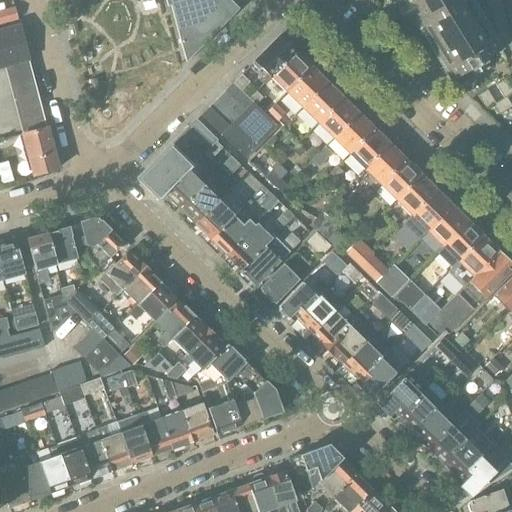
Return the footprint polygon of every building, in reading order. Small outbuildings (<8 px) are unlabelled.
[(164,0),(166,6),(169,5),(184,60),(185,62),(238,9),(229,0),(164,0)] [(492,37),(494,36),(494,35),(492,36),(490,33),(492,32),(491,31),(489,32),(487,29),(489,28),(488,27),(486,28),(485,25),(487,24),(486,23),(484,24),(482,21),(484,20),(484,19),(482,20),(480,17),(482,15),(480,14),(479,15),(477,12),(479,11),(478,10),(476,11),(475,8),(476,7),(476,6),(474,7),(472,4),(474,3),(473,2),(471,3),(469,0),(400,0),(394,4),(406,24),(415,19),(421,28),(419,29),(420,30),(422,29),(423,32),(421,33),(422,34),(424,33),(425,36),(424,37),(424,38),(426,37),(428,40),(426,41),(427,43),(429,42),(430,44),(429,45),(430,47),(431,46),(433,49),(432,50),(432,51),(434,50),(436,53),(434,54),(435,55),(437,54),(438,57),(436,57),(437,59),(439,58),(441,61),(439,62),(440,63),(441,62),(443,65),(442,66),(442,67),(444,66),(450,77),(448,78),(449,79),(468,68),(474,79),(489,70),(483,59),(501,48),(501,47),(499,48),(492,37)] [(8,22),(17,20),(14,8),(5,11),(8,22)] [(5,11),(0,12),(0,24),(8,22),(5,11)] [(0,66),(4,65),(26,60),(28,59),(19,25),(0,30),(0,66)] [(295,52),(295,51),(293,50),(294,47),(289,43),(286,43),(278,35),(251,63),(258,70),(261,67),(270,76),(295,52)] [(295,52),(270,76),(285,91),(310,67),(309,66),(309,63),(304,58),(301,58),(295,52)] [(7,77),(29,71),(26,60),(4,65),(7,77)] [(310,67),(285,91),(301,107),(325,83),(324,82),(324,78),(320,74),(316,74),(310,67)] [(32,83),(29,71),(7,77),(10,88),(32,83)] [(240,75),(232,83),(239,90),(247,82),(240,75)] [(495,85),(499,91),(509,85),(505,78),(495,85)] [(32,83),(10,88),(13,100),(35,94),(32,83)] [(239,90),(232,83),(222,92),(244,113),(253,104),(248,99),(239,90)] [(325,83),(301,107),(317,123),(341,99),(340,97),(340,94),(335,89),(332,89),(325,83)] [(511,92),(511,90),(509,85),(499,91),(504,98),(506,96),(511,92)] [(477,96),(481,102),(491,96),(487,90),(477,96)] [(255,91),(248,99),(253,104),(254,105),(262,97),(255,91)] [(236,121),(244,113),(222,92),(215,100),(236,121)] [(16,111),(38,105),(35,94),(13,100),(16,111)] [(486,109),(493,105),(495,103),(491,96),(481,102),(486,109)] [(504,98),(499,101),(506,110),(511,106),(506,96),(504,98)] [(341,99),(317,123),(332,138),(356,113),(355,112),(355,109),(351,104),(347,105),(341,99)] [(215,100),(207,108),(228,129),(236,121),(215,100)] [(499,101),(495,103),(493,105),(499,115),(506,110),(499,101)] [(284,123),(288,119),(279,110),(280,108),(274,102),(266,110),(282,126),(284,123)] [(253,104),(244,113),(236,121),(228,129),(221,136),(244,160),(276,127),(254,105),(253,104)] [(19,122),(41,117),(38,105),(16,111),(19,122)] [(228,129),(207,108),(199,116),(221,136),(228,129)] [(356,113),(332,138),(347,153),(372,129),(371,128),(371,125),(366,120),(363,120),(356,113)] [(41,117),(19,122),(33,175),(57,169),(46,127),(44,128),(41,117)] [(190,168),(196,162),(204,154),(210,160),(221,148),(194,121),(168,147),(190,168)] [(372,129),(347,153),(363,169),(388,144),(386,143),(387,140),(382,135),(379,135),(372,129)] [(388,144),(363,169),(368,174),(362,180),(372,190),(378,184),(403,160),(402,159),(402,155),(397,151),(394,151),(388,144)] [(324,146),(311,160),(318,167),(331,153),(324,146)] [(168,147),(141,175),(141,182),(159,199),(164,193),(190,168),(168,147)] [(240,165),(230,156),(220,167),(229,176),(240,165)] [(403,160),(378,184),(394,200),(419,175),(418,174),(418,171),(413,166),(410,166),(403,160)] [(196,162),(190,168),(164,193),(171,200),(171,202),(175,206),(178,206),(179,208),(202,185),(195,178),(203,169),(196,162)] [(341,172),(335,166),(325,176),(331,182),(341,172)] [(286,186),(271,170),(264,177),(280,192),(286,186)] [(262,186),(250,175),(246,178),(246,182),(256,191),(262,186)] [(419,175),(394,200),(409,215),(434,190),(433,189),(433,186),(428,182),(425,182),(419,175)] [(208,180),(202,185),(179,208),(187,215),(186,217),(191,222),(193,221),(195,223),(217,200),(209,192),(214,186),(208,180)] [(434,190),(409,215),(401,224),(417,240),(425,231),(450,206),(448,205),(449,202),(444,197),(441,197),(434,190)] [(209,236),(211,238),(233,215),(241,207),(226,192),(218,200),(217,200),(195,223),(201,228),(199,229),(208,238),(209,236)] [(270,194),(260,204),(268,212),(268,211),(278,202),(271,195),(270,194)] [(450,206),(425,231),(441,246),(466,222),(463,219),(464,216),(460,212),(456,212),(450,206)] [(293,216),(286,210),(272,224),(279,230),(293,216)] [(309,225),(316,231),(325,240),(333,232),(339,227),(323,211),(309,225)] [(233,215),(211,238),(212,239),(210,240),(218,247),(219,246),(226,253),(248,230),(249,231),(255,225),(248,219),(242,225),(233,215)] [(99,220),(93,219),(80,222),(80,224),(72,226),(80,255),(84,256),(90,261),(101,250),(108,257),(121,244),(120,242),(120,239),(116,235),(113,235),(108,230),(109,230),(99,220)] [(456,262),(481,237),(480,236),(480,233),(476,228),(472,228),(466,222),(441,246),(446,252),(441,257),(452,268),(457,263),(456,262)] [(234,261),(241,267),(263,246),(264,246),(272,238),(257,223),(255,225),(249,231),(248,230),(226,253),(227,254),(226,255),(233,262),(234,261)] [(49,233),(47,234),(55,264),(77,258),(68,228),(59,230),(56,228),(50,230),(49,233)] [(55,264),(47,234),(45,234),(42,232),(37,234),(35,237),(25,240),(38,284),(49,281),(45,267),(55,264)] [(325,240),(331,246),(337,252),(345,244),(333,232),(325,240)] [(263,246),(241,267),(240,269),(242,271),(240,272),(247,278),(248,277),(256,284),(288,252),(299,241),(291,233),(280,244),(273,237),(272,238),(264,246),(263,246)] [(472,277),(495,252),(496,249),(491,244),(488,244),(481,237),(456,262),(457,263),(461,267),(456,272),(466,283),(472,277)] [(349,246),(343,253),(353,261),(359,267),(367,259),(368,258),(370,256),(354,241),(349,246)] [(0,270),(2,279),(23,273),(15,243),(6,245),(3,244),(0,244),(0,270)] [(339,274),(341,271),(347,266),(341,260),(331,250),(322,259),(339,274)] [(127,252),(99,279),(115,295),(120,289),(143,267),(136,260),(136,257),(132,253),(129,254),(127,252)] [(488,294),(511,269),(511,267),(497,252),(496,252),(495,252),(472,277),(488,294)] [(367,259),(359,267),(375,283),(383,274),(367,259)] [(274,304),(299,279),(283,263),(259,287),(260,289),(259,291),(266,298),(267,297),(274,304)] [(354,284),(362,276),(349,263),(347,266),(341,271),(354,284)] [(120,289),(136,305),(158,282),(157,281),(157,277),(153,274),(150,274),(143,267),(120,289)] [(383,274),(375,283),(381,289),(391,299),(404,286),(387,270),(384,273),(383,274)] [(511,275),(491,296),(507,312),(511,306),(511,275)] [(381,294),(365,279),(357,289),(372,303),(381,294)] [(409,280),(406,283),(404,286),(391,299),(402,304),(409,311),(418,301),(424,295),(409,280)] [(301,281),(277,306),(279,308),(279,311),(282,314),(285,314),(293,322),(297,318),(296,317),(316,296),(301,281)] [(151,321),(174,298),(172,296),(172,293),(168,289),(165,289),(158,282),(136,305),(127,313),(134,320),(143,312),(151,321)] [(61,288),(62,295),(64,301),(73,291),(74,290),(73,285),(61,288)] [(296,317),(297,318),(304,325),(304,327),(310,334),(334,310),(340,304),(324,288),(316,296),(296,317)] [(73,291),(64,301),(74,310),(87,324),(92,319),(97,314),(73,291)] [(372,303),(387,318),(393,312),(397,309),(381,294),(372,303)] [(42,301),(47,319),(61,304),(64,301),(62,295),(42,301)] [(470,311),(454,295),(424,325),(437,337),(444,330),(448,334),(470,311)] [(162,347),(170,339),(192,317),(185,310),(186,306),(182,303),(178,303),(177,301),(155,324),(163,332),(155,340),(162,347)] [(418,301),(409,311),(417,318),(426,308),(418,301)] [(71,313),(61,304),(47,319),(48,324),(55,330),(71,313)] [(511,324),(484,353),(490,359),(491,360),(494,357),(504,347),(504,346),(511,340),(511,338),(511,306),(507,312),(511,316),(511,324)] [(334,310),(310,334),(317,340),(320,340),(327,348),(349,326),(334,310)] [(37,326),(34,311),(13,317),(17,331),(37,326)] [(409,328),(393,312),(387,318),(403,334),(409,328)] [(92,319),(87,324),(92,328),(99,335),(103,338),(105,336),(112,329),(105,322),(98,315),(97,314),(92,319)] [(170,339),(186,354),(208,332),(201,325),(201,322),(197,318),(194,318),(192,317),(170,339)] [(5,319),(0,320),(0,339),(6,338),(8,338),(6,330),(8,329),(5,319)] [(413,324),(403,334),(421,351),(431,341),(413,324)] [(349,326),(327,348),(335,355),(334,357),(341,364),(365,341),(349,326)] [(103,338),(99,335),(92,328),(73,348),(98,373),(100,377),(120,371),(131,367),(103,338)] [(32,350),(43,347),(38,329),(27,332),(32,350)] [(105,336),(121,351),(128,344),(112,329),(105,336)] [(32,350),(27,332),(17,335),(22,353),(32,350)] [(201,370),(206,365),(223,347),(221,345),(221,342),(218,338),(214,338),(208,332),(186,354),(201,370)] [(454,339),(461,347),(467,340),(460,333),(454,339)] [(6,338),(11,356),(22,353),(17,335),(8,338),(6,338)] [(449,361),(450,361),(458,352),(442,337),(433,346),(449,362),(449,361)] [(0,339),(0,357),(0,359),(11,356),(6,338),(0,339)] [(365,341),(341,364),(347,371),(350,370),(357,378),(358,379),(378,357),(388,347),(381,340),(372,348),(365,341)] [(124,354),(134,365),(144,355),(134,344),(124,354)] [(225,383),(228,379),(245,362),(226,344),(223,347),(206,365),(218,376),(198,384),(201,392),(217,387),(225,384),(225,383)] [(166,372),(172,367),(157,352),(142,366),(143,367),(166,372)] [(450,361),(449,361),(463,374),(472,365),(469,363),(458,352),(450,361)] [(358,379),(357,378),(353,381),(361,389),(361,392),(364,396),(367,395),(369,397),(393,372),(378,357),(358,379)] [(69,365),(49,372),(50,374),(56,392),(59,392),(79,384),(86,382),(79,362),(69,365)] [(177,362),(172,367),(166,372),(166,373),(165,377),(175,379),(185,370),(177,362)] [(272,389),(252,370),(245,362),(228,379),(236,388),(242,383),(254,393),(253,396),(260,417),(280,410),(272,389)] [(495,365),(490,371),(494,375),(500,369),(495,365)] [(392,420),(396,416),(396,415),(418,393),(426,385),(425,383),(411,369),(376,404),(378,406),(378,409),(382,413),(385,412),(392,420)] [(121,373),(126,386),(126,387),(136,384),(131,371),(130,370),(121,373)] [(493,380),(483,371),(477,377),(487,387),(493,380)] [(105,378),(110,392),(126,386),(121,373),(105,378)] [(50,374),(40,377),(46,396),(56,392),(50,374)] [(37,399),(46,396),(40,377),(30,380),(37,399)] [(79,384),(83,395),(103,389),(99,378),(86,382),(79,384)] [(174,396),(169,382),(159,379),(166,399),(174,396)] [(30,380),(21,384),(27,402),(37,399),(30,380)] [(190,392),(189,388),(169,382),(174,396),(175,398),(190,392)] [(241,424),(260,417),(253,396),(254,393),(242,383),(236,388),(236,389),(241,402),(233,405),(241,424)] [(18,405),(27,402),(21,384),(11,387),(18,405)] [(84,398),(83,395),(79,384),(59,392),(60,395),(63,405),(84,398)] [(222,403),(206,408),(215,433),(241,424),(233,405),(225,384),(217,387),(219,395),(222,403)] [(11,387),(2,390),(8,409),(18,405),(11,387)] [(433,409),(418,393),(396,415),(396,416),(403,423),(403,426),(410,432),(433,409)] [(40,402),(44,414),(64,407),(63,405),(60,395),(40,402)] [(479,395),(466,407),(474,415),(487,403),(479,395)] [(44,414),(40,402),(19,410),(24,422),(44,414)] [(200,403),(179,410),(191,442),(210,435),(211,434),(200,403)] [(419,438),(427,446),(448,424),(433,409),(410,432),(416,439),(419,438)] [(6,416),(0,417),(0,420),(3,429),(24,422),(19,410),(6,415),(6,416)] [(179,410),(159,417),(171,449),(172,449),(171,448),(182,444),(183,445),(184,444),(183,444),(190,441),(190,442),(191,442),(179,410)] [(135,414),(136,417),(149,454),(159,450),(162,452),(171,449),(159,417),(149,421),(146,411),(135,414)] [(440,463),(464,439),(472,430),(457,415),(448,424),(427,446),(434,454),(434,457),(440,463)] [(140,457),(149,454),(136,417),(127,420),(130,428),(119,432),(130,464),(141,460),(140,457)] [(105,425),(95,429),(109,469),(118,466),(119,468),(130,464),(119,432),(109,435),(105,425)] [(511,429),(509,426),(493,440),(510,458),(511,456),(511,429)] [(77,447),(88,476),(90,476),(91,478),(101,475),(100,472),(109,469),(95,429),(85,433),(88,443),(77,447)] [(54,445),(55,446),(69,486),(89,479),(88,476),(77,447),(74,438),(54,445)] [(464,439),(440,463),(446,470),(449,469),(456,476),(479,454),(464,439)] [(311,487),(316,482),(340,457),(330,446),(324,445),(289,457),(287,458),(295,481),(307,477),(311,487)] [(49,457),(37,461),(49,494),(62,489),(69,486),(55,446),(47,449),(49,457)] [(479,454),(456,476),(453,480),(460,487),(459,490),(464,494),(466,494),(468,496),(494,469),(479,454)] [(13,460),(15,465),(29,501),(49,494),(37,461),(26,465),(23,456),(13,460)] [(340,457),(316,482),(331,496),(354,473),(347,467),(347,464),(340,457)] [(0,470),(0,487),(8,509),(29,501),(15,465),(0,470)] [(266,476),(264,477),(275,506),(284,503),(287,511),(297,511),(283,470),(276,473),(275,470),(265,474),(266,476)] [(331,496),(347,511),(369,488),(363,482),(363,479),(359,475),(356,475),(354,473),(331,496)] [(275,506),(264,477),(262,478),(261,475),(251,479),(252,482),(247,484),(257,511),(268,511),(267,509),(275,506)] [(232,489),(229,490),(237,511),(257,511),(247,484),(240,486),(237,484),(232,486),(232,489)] [(347,511),(375,511),(385,503),(379,498),(379,495),(374,490),(371,490),(369,488),(347,511)] [(237,511),(229,490),(226,491),(223,489),(219,491),(218,494),(211,497),(216,511),(237,511)] [(503,511),(509,510),(501,489),(469,501),(469,503),(468,505),(470,511),(473,511),(472,511),(503,511)] [(205,496),(192,501),(196,511),(216,511),(211,497),(205,499),(205,496)] [(312,500),(304,507),(306,511),(315,511),(320,507),(312,500)] [(196,511),(192,501),(179,506),(180,508),(175,510),(175,511),(196,511)] [(385,503),(375,511),(394,511),(394,510),(390,505),(387,505),(385,503)]
